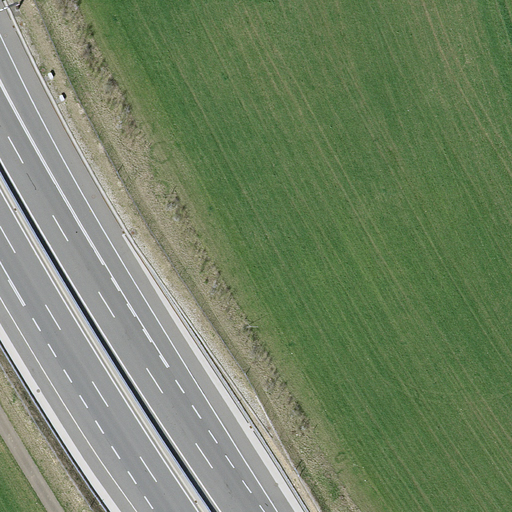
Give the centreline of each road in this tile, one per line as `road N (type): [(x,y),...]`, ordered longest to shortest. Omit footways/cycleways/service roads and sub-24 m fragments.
road 1 (motorway): [(0,226),(176,511)]
road 2 (motorway): [(243,511),(99,292)]
road 3 (motorway): [(99,292),(97,238),(0,59)]
road 4 (motorway): [(99,292),(0,122)]
